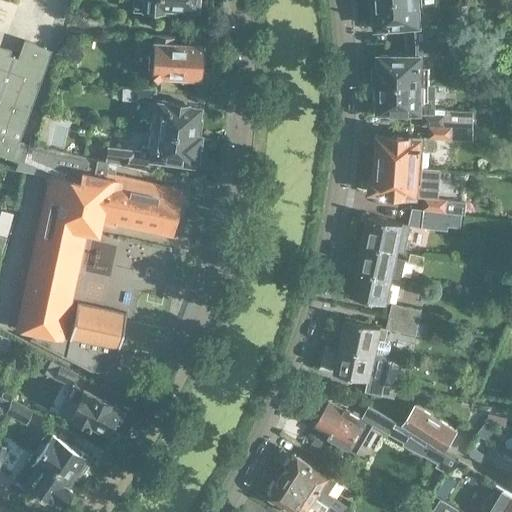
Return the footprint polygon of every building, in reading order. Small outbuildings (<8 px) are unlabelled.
[(133,0),(133,9),(141,9),(142,7),(160,8),(163,13),(175,14),(178,10),(178,6),(195,7),(195,0),(133,0)] [(373,0),(374,14),(371,14),(372,27),(396,26),(396,29),(404,29),(405,42),(424,40),(423,28),(419,29),(418,13),(421,13),(421,7),(419,7),(418,0),(373,0)] [(467,26),(456,26),(456,35),(468,34),(467,26)] [(173,35),(142,33),(141,43),(153,44),(151,66),(146,70),(155,77),(158,73),(161,73),(160,88),(176,89),(177,74),(198,76),(200,44),(172,42),(173,35)] [(16,57),(8,54),(10,49),(0,45),(0,154),(14,159),(11,167),(49,173),(15,328),(32,331),(30,337),(29,336),(28,338),(63,355),(87,368),(93,370),(99,370),(105,368),(110,365),(114,360),(116,354),(125,312),(76,301),(74,307),(67,306),(84,230),(96,233),(99,221),(114,224),(115,221),(170,233),(180,189),(113,174),(115,162),(114,161),(93,157),(93,160),(23,146),(19,144),(21,140),(18,138),(50,49),(23,39),(16,57)] [(373,65),(373,84),(423,83),(424,65),(419,65),(419,53),(429,53),(430,41),(409,42),(409,52),(389,52),(389,54),(377,54),(377,65),(373,65)] [(423,83),(373,84),(372,98),(376,99),(376,110),(388,110),(388,112),(424,113),(424,125),(428,125),(474,127),(474,110),(434,108),(434,99),(423,99),(423,83)] [(132,87),(121,87),(121,99),(147,100),(145,110),(151,111),(148,128),(199,135),(201,119),(196,119),(198,107),(186,105),(186,102),(157,98),(157,100),(152,99),(154,88),(132,87)] [(376,136),(374,163),(419,166),(421,149),(431,150),(432,137),(448,138),(474,139),(474,127),(428,125),(427,137),(388,135),(388,137),(376,136)] [(114,161),(115,162),(121,163),(142,168),(144,156),(149,156),(148,159),(178,163),(178,160),(190,162),(191,157),(196,157),(199,135),(148,128),(146,145),(141,144),(140,154),(124,150),(124,152),(116,151),(114,161)] [(369,179),(368,190),(384,192),(384,193),(423,197),(422,209),(444,212),(462,214),(466,214),(468,201),(445,199),(428,198),(429,185),(418,184),(419,166),(374,163),(374,165),(370,169),(370,179),(369,179)] [(412,207),(408,224),(410,224),(448,229),(448,225),(461,226),(461,220),(462,214),(444,212),(422,209),(412,207)] [(361,242),(396,249),(404,251),(410,224),(408,224),(367,215),(361,242)] [(361,242),(356,268),(390,275),(401,278),(405,259),(394,257),(396,249),(361,242)] [(408,262),(422,265),(424,256),(410,252),(408,262)] [(390,275),(356,268),(350,295),(385,302),(390,275)] [(391,302),(389,315),(393,316),(419,322),(421,309),(391,302)] [(419,322),(393,316),(390,328),(426,336),(429,324),(419,322)] [(339,345),(375,353),(385,355),(389,352),(391,345),(389,341),(385,340),(388,328),(345,318),(339,345)] [(375,353),(339,345),(334,371),(367,378),(365,391),(395,397),(398,384),(370,378),(375,353)] [(51,357),(45,370),(71,384),(78,371),(51,357)] [(73,385),(61,410),(72,416),(71,418),(86,425),(87,423),(103,431),(105,428),(108,429),(114,418),(115,418),(119,409),(106,402),(106,401),(81,388),(81,389),(73,385)] [(0,421),(0,422),(5,411),(9,400),(12,392),(3,389),(0,395),(0,421)] [(9,400),(5,411),(26,422),(33,409),(11,398),(10,400),(9,400)] [(331,436),(350,447),(357,452),(373,424),(389,433),(396,421),(368,405),(362,417),(347,408),(345,412),(328,403),(317,423),(333,432),(331,436)] [(415,403),(402,424),(444,450),(457,429),(415,403)] [(503,416),(484,411),(481,419),(500,424),(503,416)] [(494,423),(482,419),(471,433),(482,438),(494,423)] [(44,442),(36,455),(71,480),(88,455),(72,444),(70,447),(46,431),(40,439),(44,442)] [(71,480),(36,455),(32,452),(26,461),(34,466),(22,484),(39,496),(41,493),(57,504),(60,499),(63,502),(71,489),(67,486),(71,480)] [(282,474),(329,505),(338,510),(342,503),(334,498),(335,497),(329,493),(338,481),(337,480),(343,472),(323,459),(318,467),(299,455),(297,458),(293,458),(282,474)] [(324,511),(329,505),(282,474),(272,490),(273,495),(271,497),(293,511),(316,511),(318,511),(319,511),(324,511)] [(496,508),(468,491),(458,508),(464,511),(511,511),(511,493),(507,490),(496,508)] [(457,511),(459,510),(441,498),(433,511),(435,511),(457,511)]
